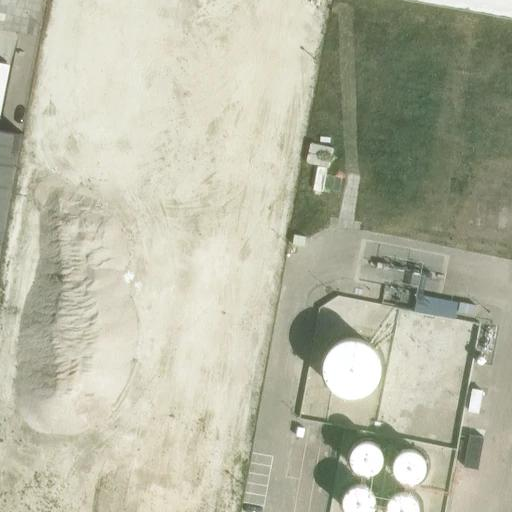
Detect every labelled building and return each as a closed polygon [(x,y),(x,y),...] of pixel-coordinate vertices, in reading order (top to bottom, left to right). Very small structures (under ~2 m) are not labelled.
[(62,0),(31,172),(278,217),(317,0),(62,0)] [(511,0),(406,0),(511,19),(511,0)] [(0,271),(26,135),(0,130),(0,271)] [(278,217),(31,172),(0,346),(0,461),(226,502),(278,217)] [(381,370),(381,363),(381,357),(379,351),(375,345),(371,340),(366,336),(360,333),(354,331),(347,331),(341,332),(335,334),(329,338),(324,342),(321,348),(318,354),(317,360),(317,367),(318,373),(321,379),(324,384),(329,389),(335,392),(341,395),(347,396),(354,395),(360,394),(366,391),(371,387),(375,382),(379,376),(381,370)] [(379,461),(380,455),(379,449),(377,444),(372,440),(366,438),(361,438),(355,440),(351,444),(348,449),(347,455),(348,461),(351,466),(355,470),(361,472),(366,472),(372,470),(377,466),(379,461)] [(423,470),(424,463),(423,457),(419,451),(414,448),(407,446),(401,447),(395,451),(392,457),(391,463),(392,469),(395,475),(401,479),(407,480),(414,479),(419,475),(423,470)] [(372,506),(373,500),(372,495),(370,490),(365,486),(360,484),(355,483),(349,485),(345,488),(341,492),(340,497),(340,503),(341,508),(344,511),(367,511),(370,511),(372,506)] [(416,511),(418,508),(417,502),(414,497),(409,493),(404,491),(398,491),(392,493),(388,497),(385,502),(384,508),(384,511),(416,511)] [(267,511),(269,493),(245,492),(244,511),(267,511)]
